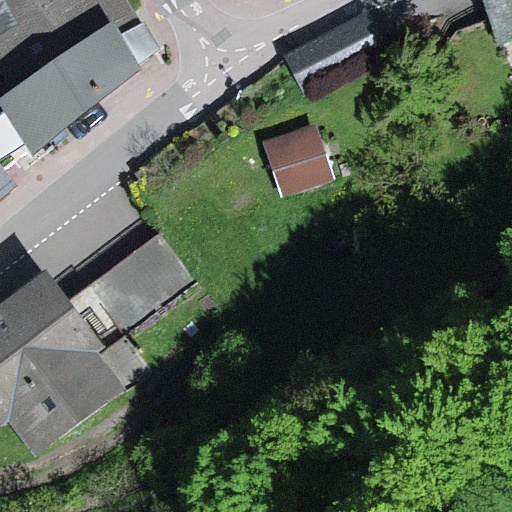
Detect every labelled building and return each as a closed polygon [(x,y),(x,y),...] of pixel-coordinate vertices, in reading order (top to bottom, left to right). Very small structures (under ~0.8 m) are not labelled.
[(122,0),(0,0),(0,63),(3,68),(122,0)] [(138,75),(104,33),(4,112),(38,154),(138,75)] [(284,182),(335,163),(318,117),(267,137),(284,182)] [(0,195),(9,188),(0,177),(0,195)] [(159,233),(66,301),(100,346),(193,279),(159,233)] [(66,301),(44,272),(0,304),(0,409),(33,453),(118,388),(91,353),(100,346),(66,301)]
